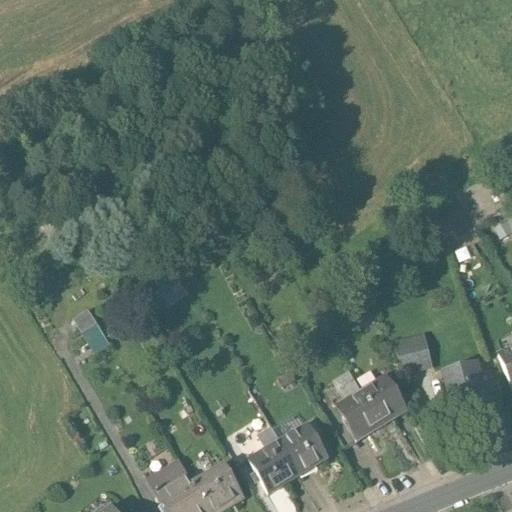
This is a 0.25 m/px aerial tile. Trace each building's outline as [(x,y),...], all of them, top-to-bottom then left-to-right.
[(511,221),(496,230),(503,242),(511,237),(511,221)] [(91,311),(74,321),(96,355),(112,345),(91,311)] [(389,348),(406,379),(432,375),(425,340),(389,348)] [(511,352),(497,358),(511,396),(511,352)] [(478,369),(442,377),(452,425),(503,414),(498,389),(483,393),(478,369)] [(382,433),(409,418),(388,380),(361,395),(382,433)] [(355,447),(382,433),(361,395),(335,409),(355,447)] [(308,427),(276,446),(298,482),(329,463),(308,427)] [(276,446),(245,464),(266,500),(298,482),(276,446)] [(204,511),(191,488),(177,464),(147,482),(165,511),(204,511)] [(223,469),(191,488),(204,511),(228,511),(244,503),(223,469)]
